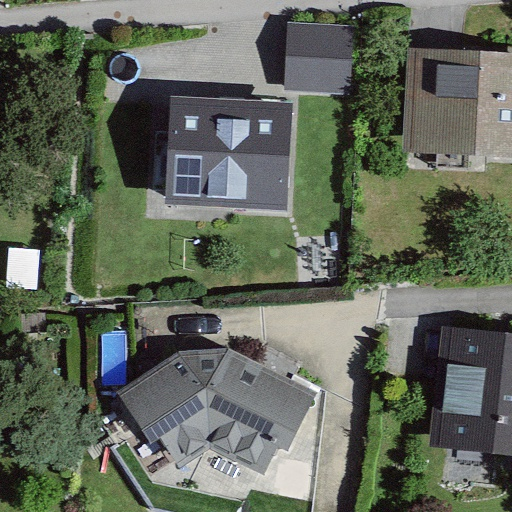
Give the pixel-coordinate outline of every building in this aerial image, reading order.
[(355,34),(293,27),(286,88),(348,95),(355,34)] [(511,64),(419,61),(416,152),(511,155),(511,64)] [(296,113),(172,102),(164,201),(287,211),(296,113)] [(511,347),(453,345),(449,452),(511,453),(511,347)] [(232,361),(191,364),(125,407),(182,466),(213,443),(265,476),(306,403),(232,361)]
